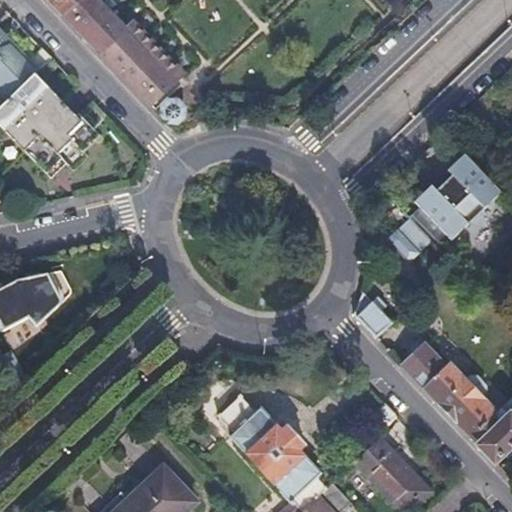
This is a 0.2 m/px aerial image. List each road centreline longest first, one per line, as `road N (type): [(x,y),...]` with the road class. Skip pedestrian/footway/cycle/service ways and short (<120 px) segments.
road 1 (residential): [(326,311),(511,506)]
road 2 (residential): [(316,185),(509,0)]
road 3 (residential): [(0,483),(195,301)]
road 4 (residential): [(338,211),(511,43)]
road 5 (residential): [(453,0),(281,159)]
road 6 (residential): [(17,0),(176,167)]
road 7 (residential): [(0,240),(162,210)]
road 8 (residential): [(195,301),(231,327),(285,333),(326,311)]
